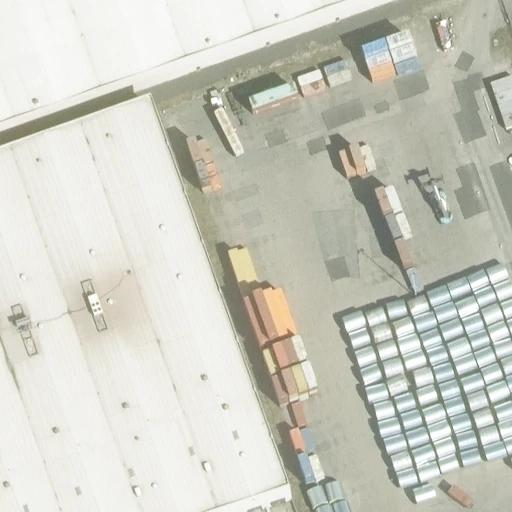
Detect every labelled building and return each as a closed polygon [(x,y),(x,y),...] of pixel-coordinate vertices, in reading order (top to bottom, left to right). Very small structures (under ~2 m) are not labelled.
[(0,0),(0,140),(396,0),(0,0)] [(511,78),(493,84),(506,129),(511,127),(511,78)] [(0,511),(254,511),(291,499),(152,109),(0,163),(0,511)] [(396,186),(369,194),(382,239),(409,231),(396,186)] [(391,294),(418,289),(409,244),(382,249),(391,294)]
